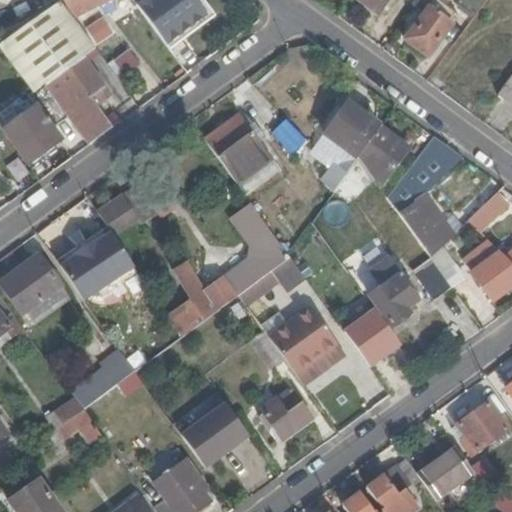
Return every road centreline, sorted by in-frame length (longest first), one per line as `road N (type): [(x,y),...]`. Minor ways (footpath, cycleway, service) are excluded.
road 1 (residential): [(0,234),(297,15)]
road 2 (residential): [(266,511),(511,331)]
road 3 (residential): [(297,15),(511,173)]
